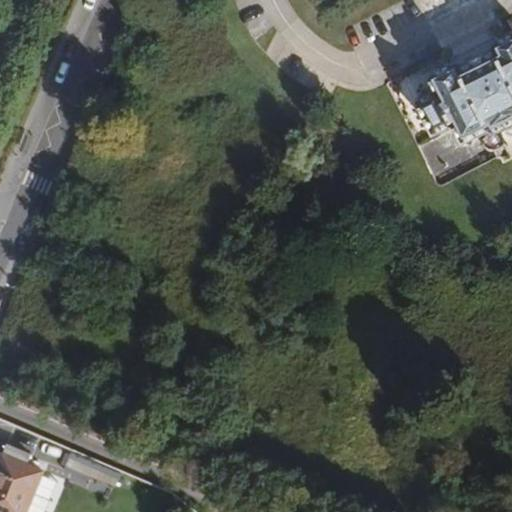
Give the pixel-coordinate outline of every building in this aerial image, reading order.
[(511,34),(499,40),(492,25),(450,46),(457,62),(436,73),(433,80),(439,90),(420,101),(437,133),(456,124),(465,142),(479,136),(486,148),(494,151),(505,146),(509,155),(511,154),(511,34)] [(0,511),(29,511),(46,472),(28,464),(29,462),(7,452),(0,469),(0,511)] [(61,469),(66,472),(71,460),(66,458),(61,469)] [(90,481),(96,468),(72,458),(71,460),(66,472),(62,483),(84,492),(90,481)] [(121,479),(96,468),(90,481),(116,491),(121,479)]
